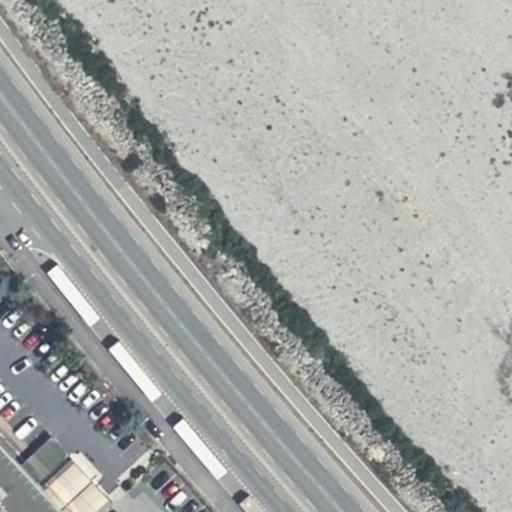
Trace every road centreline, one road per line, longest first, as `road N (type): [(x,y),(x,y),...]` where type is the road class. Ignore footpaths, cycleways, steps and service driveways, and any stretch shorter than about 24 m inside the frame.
road 1 (primary): [(344,511),(267,429),(0,92)]
road 2 (tertiary): [(0,167),(282,511)]
